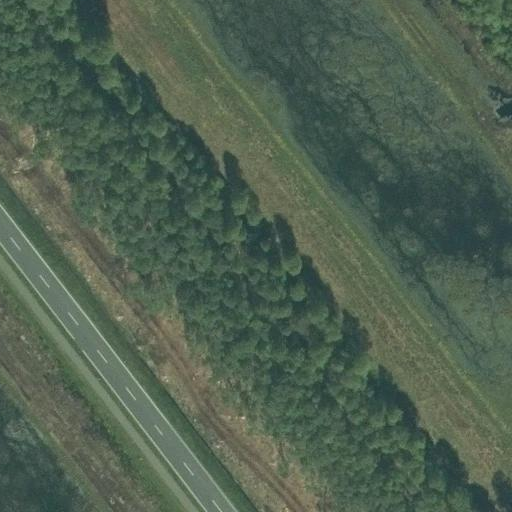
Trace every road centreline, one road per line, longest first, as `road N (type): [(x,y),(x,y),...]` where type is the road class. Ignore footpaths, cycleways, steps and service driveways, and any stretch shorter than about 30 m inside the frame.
road 1 (track): [(132,0),(511,479)]
road 2 (tertiary): [(234,511),(0,218)]
road 3 (track): [(409,0),(511,134)]
